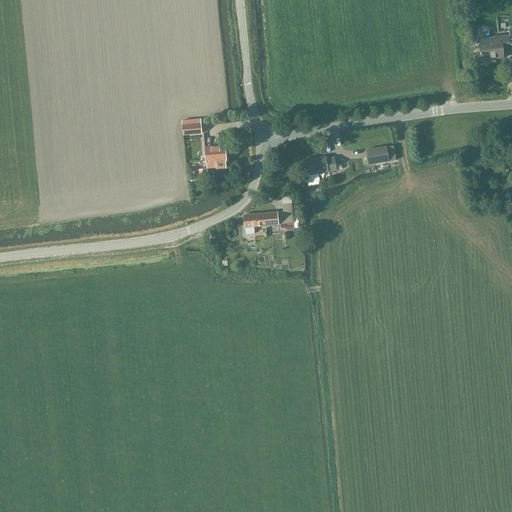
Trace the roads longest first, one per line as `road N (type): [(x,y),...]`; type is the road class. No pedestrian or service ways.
road 1 (unclassified): [(0,260),(126,244),(230,214),(251,195),(259,139)]
road 2 (unclassified): [(259,139),(511,104)]
road 3 (unclassified): [(259,139),(239,0)]
